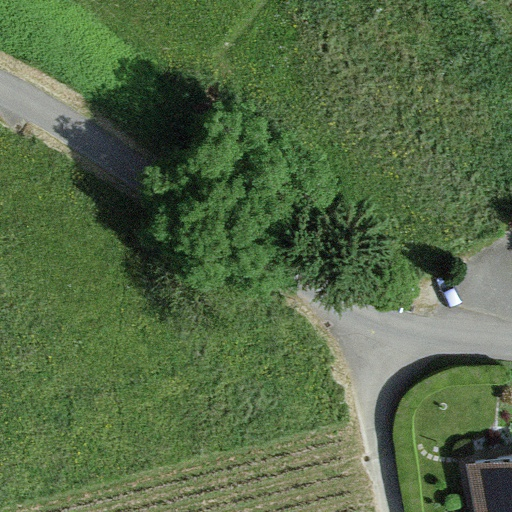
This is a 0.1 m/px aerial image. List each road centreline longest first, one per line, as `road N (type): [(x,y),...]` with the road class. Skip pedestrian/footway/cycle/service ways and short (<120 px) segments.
road 1 (unclassified): [(511,344),(376,322),(0,86)]
road 2 (track): [(376,322),(368,423),(383,511)]
